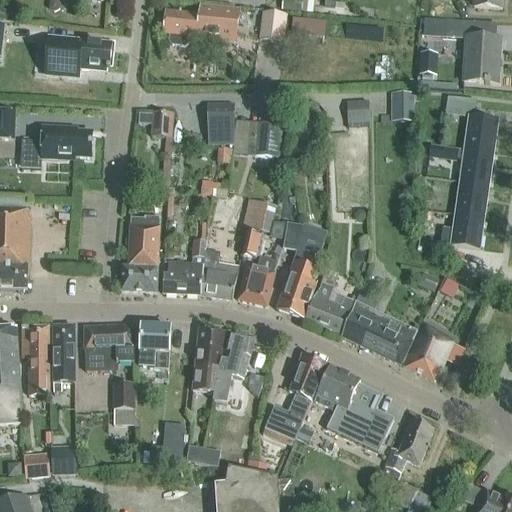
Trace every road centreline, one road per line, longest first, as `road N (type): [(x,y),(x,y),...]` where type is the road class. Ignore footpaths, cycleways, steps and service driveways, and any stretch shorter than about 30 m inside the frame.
road 1 (unclassified): [(489,431),(271,328),(195,316),(108,316)]
road 2 (residential): [(108,316),(138,0)]
